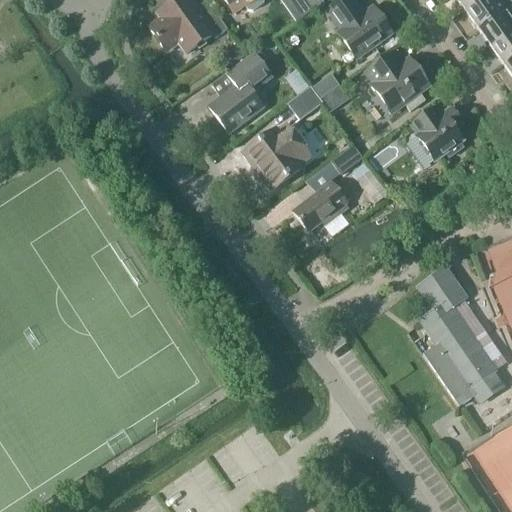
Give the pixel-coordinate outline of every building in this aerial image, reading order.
[(162,20),(149,30),(165,53),(178,43),(187,55),(212,37),(214,40),(227,31),(206,3),(195,11),(187,0),(178,0),(170,6),(167,5),(161,10),(160,13),(158,15),(162,20)] [(222,0),(233,15),(244,7),(248,12),(252,13),(263,5),(264,0),(263,0),(222,0)] [(303,0),(313,14),(324,6),(320,0),(303,0)] [(350,0),(344,0),(327,12),(341,32),(337,35),(356,61),(391,36),(372,10),(363,17),(350,0)] [(485,0),(455,0),(466,14),(485,0)] [(511,2),(510,0),(485,0),(466,14),(478,32),(511,7),(511,2)] [(511,7),(478,32),(491,49),(511,34),(511,7)] [(511,34),(491,49),(503,67),(511,60),(511,34)] [(392,55),(366,74),(375,87),(371,89),(390,116),(404,105),(409,112),(425,101),(420,94),(428,88),(409,62),(401,67),(392,55)] [(253,56),(226,76),(235,87),(208,108),(229,136),(263,110),(251,95),(271,80),(253,56)] [(511,60),(503,67),(511,78),(511,60)] [(323,99),(336,90),(340,87),(332,76),(314,90),(322,100),(323,99)] [(310,90),(288,107),(299,122),(321,105),(310,90)] [(336,90),(323,99),(328,107),(341,97),(336,90)] [(433,109),(410,125),(418,137),(416,139),(418,141),(411,146),(426,167),(432,161),(434,163),(448,153),(450,157),(459,150),(457,147),(462,143),(453,130),(458,126),(448,113),(440,119),(433,109)] [(273,133),(245,153),(259,172),(258,178),(263,184),(269,185),(273,191),(301,170),(296,164),(307,156),(287,129),(277,138),(273,133)] [(353,147),(330,164),(340,177),(362,160),(353,147)] [(344,207),(346,205),(331,184),(292,213),(308,234),(322,224),(324,227),(347,210),(344,207)] [(424,329),(437,347),(423,357),(459,409),(464,405),(474,398),(469,392),(496,373),(451,310),(463,301),(465,300),(444,271),(441,273),(417,290),(434,314),(420,323),(424,329)] [(496,373),(508,364),(463,301),(451,310),(496,373)]
